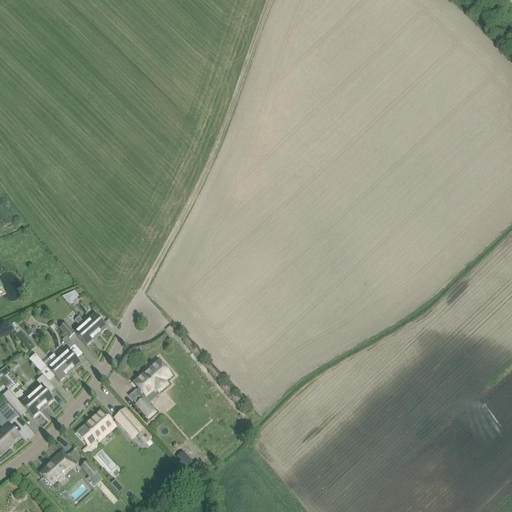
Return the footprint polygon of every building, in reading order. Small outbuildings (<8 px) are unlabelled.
[(67,295),(62,297),(69,306),(73,302),(67,295)] [(95,314),(84,324),(94,334),(97,337),(107,328),(95,314)] [(80,327),(74,333),(86,347),(97,337),(94,334),(84,324),(78,317),(74,321),(80,327)] [(66,337),(69,339),(73,335),(71,332),(72,331),(65,323),(59,328),(66,337)] [(66,337),(62,341),(70,350),(74,346),(69,339),(66,337)] [(68,350),(57,359),(70,373),(80,364),(68,350)] [(35,355),(29,360),(40,372),(46,367),(35,355)] [(55,377),(59,383),(70,373),(57,359),(54,355),(49,359),(53,363),(47,368),(47,369),(55,377)] [(169,375),(159,363),(135,384),(140,389),(136,393),(142,399),(144,397),(146,399),(153,393),(155,395),(168,383),(165,379),(169,375)] [(55,389),(49,382),(43,375),(36,381),(41,386),(30,395),(43,409),(53,400),(49,395),(55,389)] [(32,418),(43,409),(30,395),(20,404),(8,390),(2,396),(21,418),(27,412),(32,418)] [(153,412),(143,400),(137,405),(147,417),(153,412)] [(0,409),(0,415),(8,425),(17,417),(6,404),(0,409)] [(125,408),(113,418),(132,441),(144,430),(125,408)] [(102,411),(76,434),(88,447),(97,440),(96,438),(107,428),(108,429),(114,424),(108,418),(109,417),(105,412),(104,413),(102,411)] [(9,448),(20,438),(8,425),(0,432),(0,454),(1,456),(9,448)] [(62,451),(52,461),(53,462),(40,474),(50,486),(57,480),(55,478),(61,473),(62,475),(63,474),(64,475),(75,466),(67,457),(69,455),(67,456),(62,451)] [(176,458),(186,470),(193,464),(183,452),(176,458)] [(81,467),(91,478),(97,472),(88,462),(81,467)] [(111,486),(119,495),(124,491),(115,482),(111,486)]
